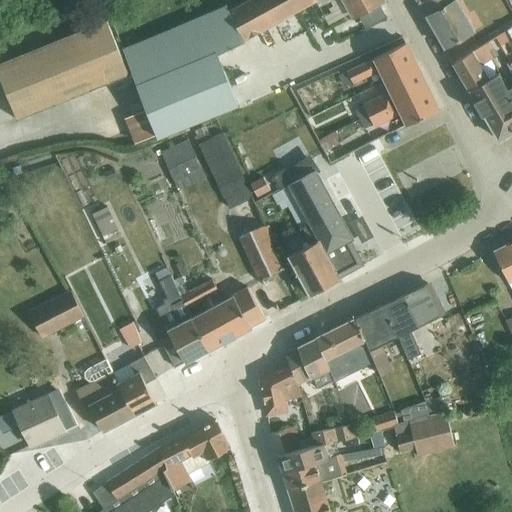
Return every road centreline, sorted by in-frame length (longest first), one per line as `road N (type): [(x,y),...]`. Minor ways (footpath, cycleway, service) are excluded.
road 1 (residential): [(510,189),(473,232),(271,336),(229,375)]
road 2 (residential): [(229,375),(12,511)]
road 3 (residential): [(400,0),(478,146),(510,189)]
road 4 (residential): [(229,375),(275,511)]
